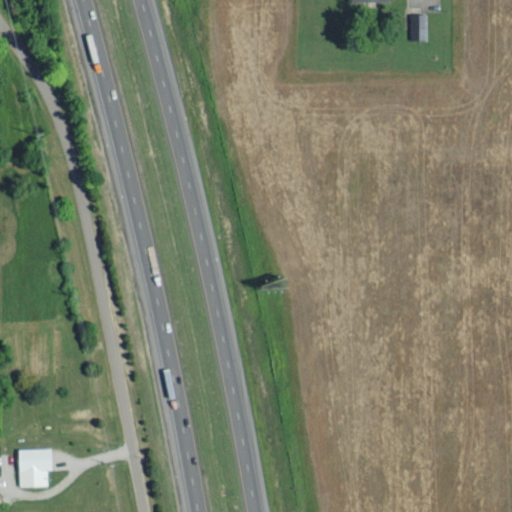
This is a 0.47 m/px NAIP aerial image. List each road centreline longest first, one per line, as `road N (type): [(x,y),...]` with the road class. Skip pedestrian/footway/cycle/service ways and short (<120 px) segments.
road 1 (motorway): [(84,0),(129,168),(198,511)]
road 2 (motorway): [(253,511),(215,306),(139,0)]
road 3 (residential): [(143,511),(68,149),(44,87),(0,20)]
